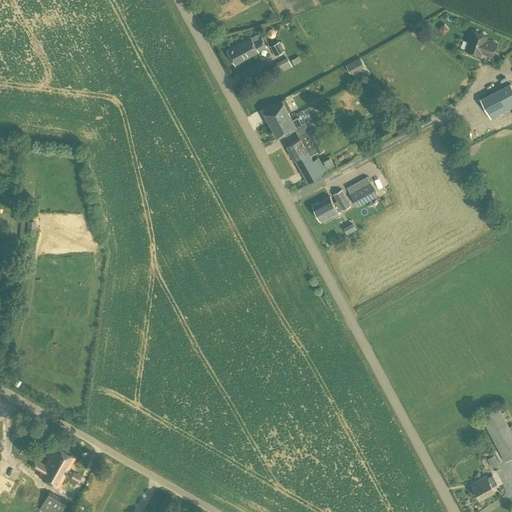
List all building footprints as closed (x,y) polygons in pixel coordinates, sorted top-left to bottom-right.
[(492,56),(496,42),(485,39),(486,35),(473,31),(467,50),(480,54),(481,52),(492,56)] [(254,43),(251,38),(228,51),(236,64),(259,51),(267,46),(262,38),(254,43)] [(275,55),(284,51),(279,41),(270,46),(275,55)] [(294,65),(302,61),(299,56),(291,60),(294,65)] [(350,73),(365,66),(360,57),(346,64),(350,73)] [(491,118),(511,106),(511,86),(510,83),(481,98),(491,118)] [(288,111),(288,112),(292,110),(287,101),(286,98),(263,110),(270,122),(278,118),(280,120),(281,119),(281,118),(284,117),(282,115),(288,111)] [(292,120),(288,112),(288,111),(282,115),(284,117),(281,118),(281,119),(280,120),(278,118),(270,122),(277,135),(300,123),(298,118),(292,120)] [(331,145),(321,127),(315,130),(313,127),(299,136),(300,138),(287,145),(308,182),(321,175),(311,156),(331,145)] [(327,168),(334,164),(330,157),(323,161),(327,168)] [(367,176),(361,180),(364,185),(371,182),(367,176)] [(357,207),(378,195),(371,182),(364,185),(350,193),(357,207)] [(351,205),(343,189),(334,194),(337,200),(334,202),(330,196),(313,205),(322,221),(323,220),(325,222),(334,217),(333,215),(351,205)] [(35,233),(35,221),(27,220),(26,233),(35,233)] [(345,227),(348,234),(357,230),(354,223),(345,227)] [(511,424),(509,426),(499,407),(481,417),(505,461),(511,457),(511,424)] [(81,477),(68,471),(75,459),(55,448),(39,477),(59,488),(65,476),(78,483),(81,477)] [(0,473),(0,493),(17,501),(29,475),(7,465),(3,475),(0,473)] [(498,483),(493,474),(487,477),(487,476),(474,483),(476,486),(473,487),(480,499),(495,490),(492,486),(498,483)] [(42,511),(60,511),(67,501),(49,491),(39,510),(42,511)]
